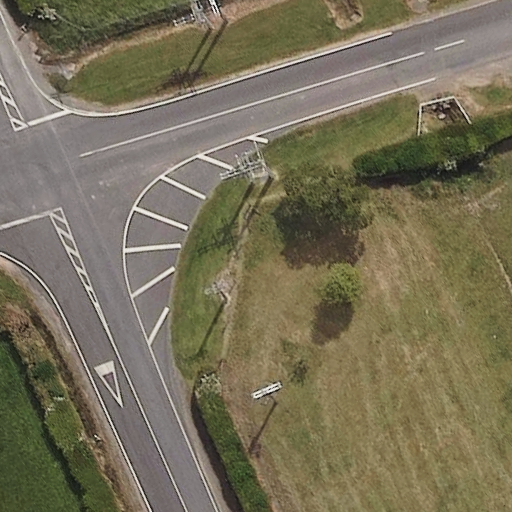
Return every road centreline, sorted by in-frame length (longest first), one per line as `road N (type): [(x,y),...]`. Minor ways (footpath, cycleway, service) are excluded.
road 1 (unclassified): [(511,20),(38,167)]
road 2 (unclassified): [(38,167),(190,511)]
